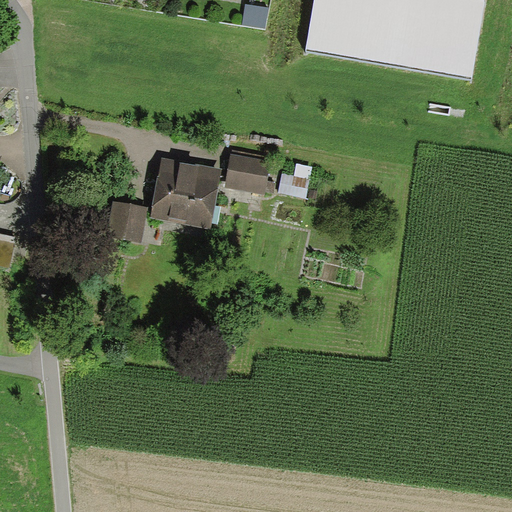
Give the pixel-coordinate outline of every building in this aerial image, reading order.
[(49,0),(43,48),(76,53),(83,0),(49,0)] [(488,0),(313,0),(305,52),(474,82),(488,0)] [(268,162),(230,155),(225,187),(262,193),(268,162)] [(220,170),(161,159),(151,216),(210,226),(220,170)] [(304,198),(308,181),(278,175),(275,192),(304,198)] [(140,243),(145,208),(112,203),(107,238),(140,243)] [(0,300),(21,304),(19,282),(17,258),(0,253),(0,300)]
